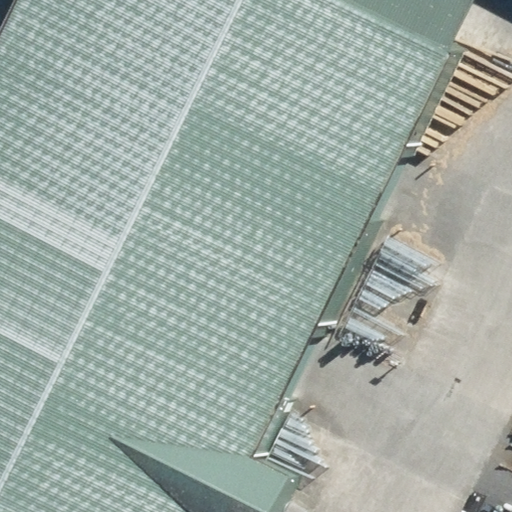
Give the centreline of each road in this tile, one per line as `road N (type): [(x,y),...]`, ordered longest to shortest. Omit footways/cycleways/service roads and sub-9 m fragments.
road 1 (unknown): [(0,236),(422,466)]
road 2 (unknown): [(422,466),(511,293)]
